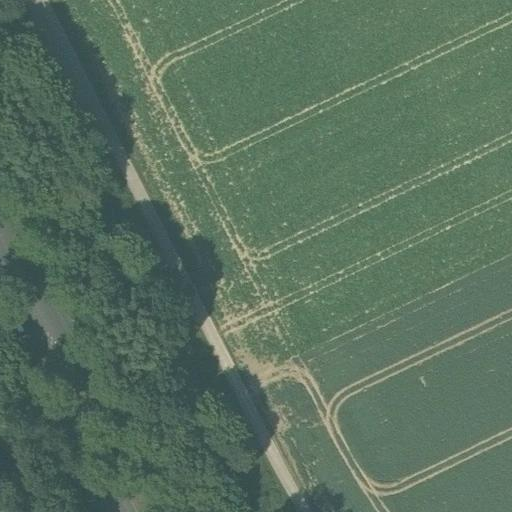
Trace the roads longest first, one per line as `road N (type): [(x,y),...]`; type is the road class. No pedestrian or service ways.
road 1 (track): [(300,511),(36,0)]
road 2 (unclassified): [(156,511),(0,210)]
road 3 (unclassified): [(0,265),(125,511)]
